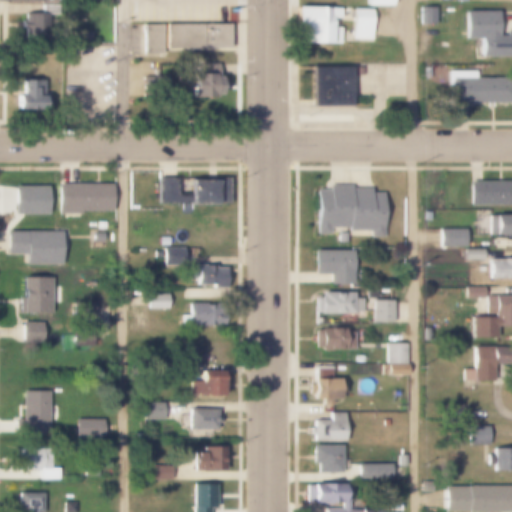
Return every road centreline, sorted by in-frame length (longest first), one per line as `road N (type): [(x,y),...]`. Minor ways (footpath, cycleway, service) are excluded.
road 1 (tertiary): [(268,511),(269,0)]
road 2 (residential): [(269,144),(0,144)]
road 3 (residential): [(269,144),(511,144)]
